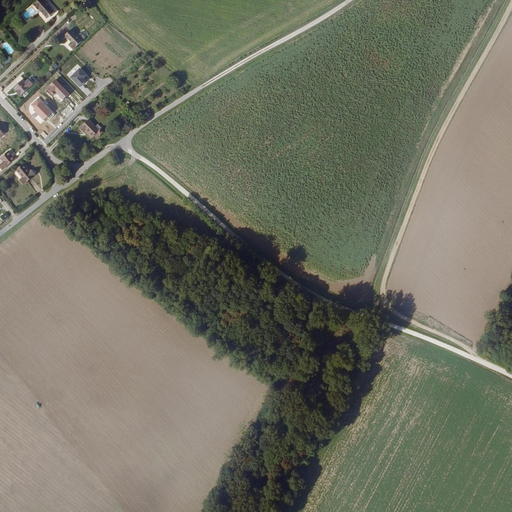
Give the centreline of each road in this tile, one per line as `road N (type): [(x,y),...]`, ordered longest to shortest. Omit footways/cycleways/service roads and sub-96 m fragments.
road 1 (track): [(123,145),(302,288),(511,377)]
road 2 (track): [(511,7),(446,123),(379,291),(387,309),(459,341),(482,364)]
road 3 (track): [(349,0),(137,126)]
